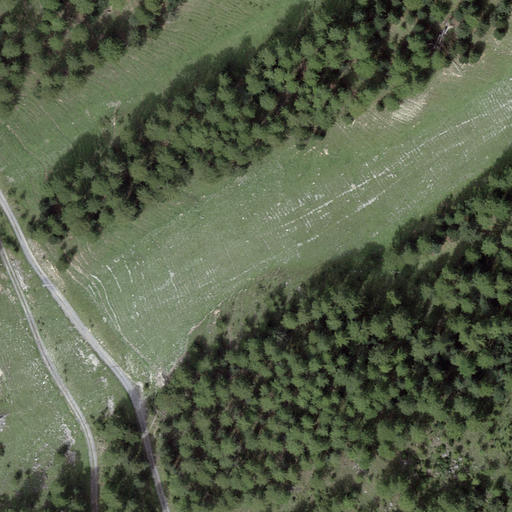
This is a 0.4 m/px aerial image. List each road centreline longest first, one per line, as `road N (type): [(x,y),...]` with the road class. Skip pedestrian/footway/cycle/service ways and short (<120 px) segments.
road 1 (track): [(0,194),(34,263),(139,397),(165,511)]
road 2 (track): [(0,244),(58,383),(88,431),(96,511)]
